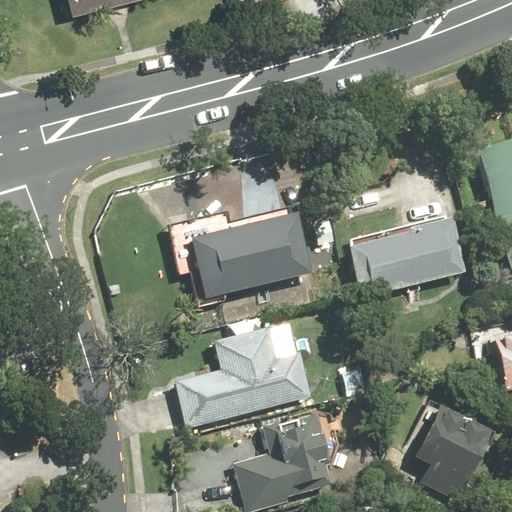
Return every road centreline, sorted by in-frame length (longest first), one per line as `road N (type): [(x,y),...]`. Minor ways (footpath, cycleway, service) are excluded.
road 1 (secondary): [(7,146),(310,70),(498,0)]
road 2 (residential): [(111,511),(83,352),(7,146)]
